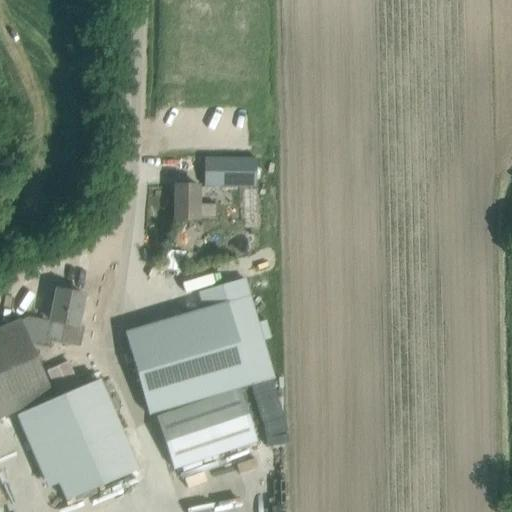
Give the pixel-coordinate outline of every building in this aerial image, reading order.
[(203,175),(203,188),(233,188),(244,188),(256,188),(256,160),(204,160),(204,161),(203,175)] [(216,220),(216,206),(198,205),(199,188),(175,188),(174,220),(198,221),(198,220),(216,220)] [(181,274),(183,256),(162,254),(161,272),(181,274)] [(274,380),(244,281),(225,286),(198,295),(203,311),(131,332),(126,334),(139,380),(149,415),(153,414),(172,472),(256,444),(238,391),(274,380)] [(31,345),(47,349),(48,343),(60,346),(61,343),(79,346),(82,329),(77,328),(84,297),(57,291),(50,323),(29,318),(21,321),(31,345)] [(0,418),(53,397),(31,345),(21,321),(0,329),(0,418)] [(64,501),(136,470),(99,384),(17,419),(46,489),(57,484),(64,501)]
